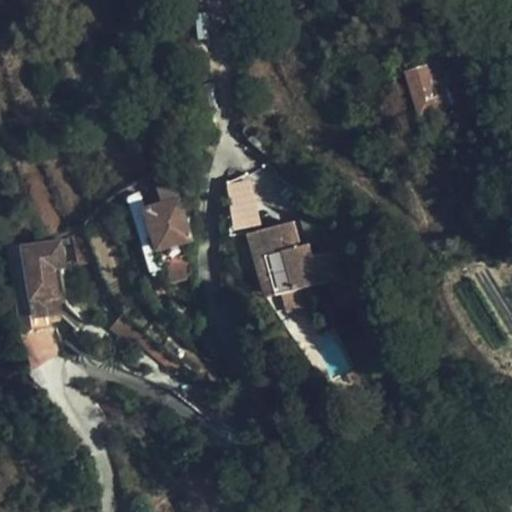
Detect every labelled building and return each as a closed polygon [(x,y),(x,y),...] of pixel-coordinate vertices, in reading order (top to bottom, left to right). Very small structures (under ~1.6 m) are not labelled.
[(470,103),(461,75),(454,77),(450,67),(431,73),(429,69),(409,75),(424,119),(470,103)] [(228,181),(233,229),(261,226),(256,178),(228,181)] [(165,210),(182,206),(178,187),(161,191),(165,210)] [(285,238),(306,227),(284,191),(269,200),(285,238)] [(135,199),(139,216),(151,214),(146,197),(135,199)] [(175,252),(181,251),(182,234),(185,215),(182,206),(165,210),(175,252)] [(181,273),(175,252),(165,210),(151,214),(139,216),(153,280),(181,273)] [(181,251),(192,248),(194,247),(192,240),(185,215),(182,234),(181,251)] [(80,263),(95,259),(87,229),(72,233),(80,263)] [(30,300),(54,297),(60,296),(56,267),(67,265),(63,244),(13,251),(14,257),(25,256),(30,300)] [(390,307),(381,276),(363,282),(372,313),(390,307)] [(41,316),(56,314),(54,297),(30,300),(32,317),(41,316)]
